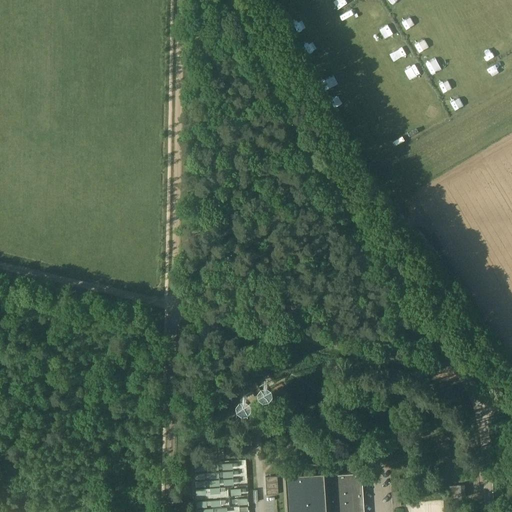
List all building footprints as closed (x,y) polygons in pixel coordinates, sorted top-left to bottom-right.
[(249,387),(256,398),(263,394),(256,382),(249,387)] [(293,394),(291,390),(287,392),(288,395),(284,397),(283,398),(283,399),(282,399),(282,400),(284,403),(282,405),(284,409),(283,409),(291,422),(299,417),(297,414),(306,409),(300,399),(298,401),(297,400),(295,401),(296,402),(289,406),(285,400),(285,399),(289,396),(290,397),(293,394)] [(364,511),(362,473),(324,476),(323,473),(286,476),(288,511),(364,511)] [(277,475),(265,476),(266,495),(278,494),(277,475)] [(465,497),(464,485),(457,485),(457,486),(449,486),(450,498),(458,497),(458,498),(465,497)] [(401,506),(400,491),(391,492),(392,506),(401,506)]
